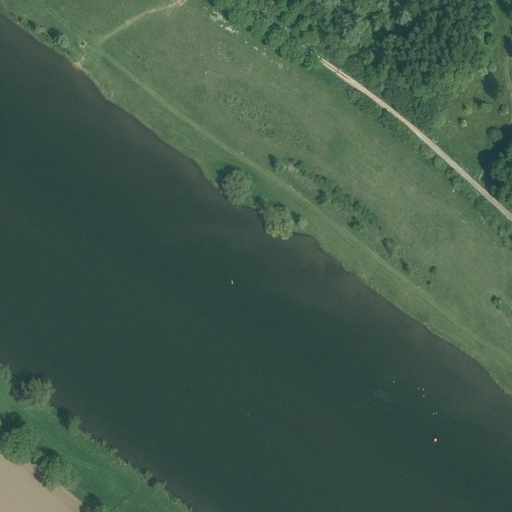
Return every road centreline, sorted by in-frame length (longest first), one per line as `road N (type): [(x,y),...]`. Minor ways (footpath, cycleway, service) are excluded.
road 1 (track): [(421,133),(243,0)]
road 2 (unclassified): [(511,214),(421,133)]
